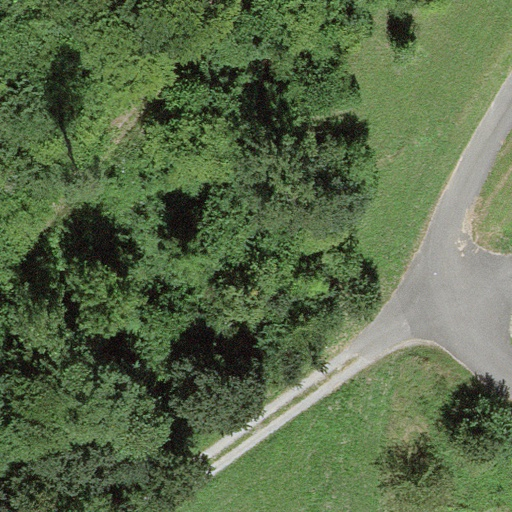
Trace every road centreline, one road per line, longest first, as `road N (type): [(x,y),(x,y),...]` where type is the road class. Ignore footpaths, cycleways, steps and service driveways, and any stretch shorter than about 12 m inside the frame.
road 1 (track): [(147,511),(344,370),(450,306)]
road 2 (track): [(0,269),(236,0)]
road 3 (track): [(450,306),(441,269),(446,235),(511,100)]
